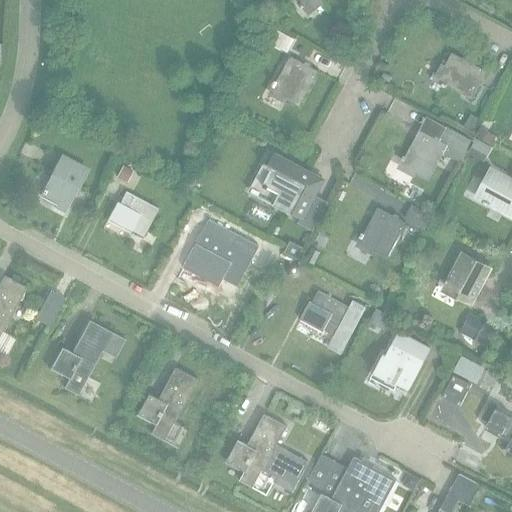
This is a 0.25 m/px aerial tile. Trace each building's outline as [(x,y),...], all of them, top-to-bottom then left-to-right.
[(298,0),(307,11),(320,0),(298,0)] [(294,39),(272,27),(265,41),(287,53),(294,39)] [(486,72),(451,53),(436,81),(471,100),(486,72)] [(318,72),(290,56),(271,91),(300,107),(318,72)] [(492,81),(487,89),(496,94),(500,85),(492,81)] [(470,114),(464,125),(472,130),(479,119),(470,114)] [(445,128),(438,141),(419,131),(400,166),(428,182),(443,155),(459,164),(471,142),(445,128)] [(478,137),(490,144),(494,136),(482,129),(478,137)] [(491,147),(474,137),(472,141),(474,142),(467,153),(483,162),(491,147)] [(323,179),(309,172),(272,153),(266,166),(262,164),(262,165),(265,167),(258,182),(263,184),(262,186),(265,188),(260,198),(300,219),(297,223),(312,231),(327,202),(314,196),(323,179)] [(40,197),(56,205),(54,209),(64,214),(78,188),(79,189),(88,172),(60,157),(51,175),(52,175),(40,197)] [(116,177),(130,184),(136,172),(122,165),(116,177)] [(511,180),(493,170),(478,198),(511,216),(511,180)] [(126,192),(120,203),(116,202),(107,220),(130,233),(131,231),(142,237),(157,209),(126,192)] [(406,224),(378,208),(359,243),(387,259),(406,224)] [(411,222),(425,228),(431,214),(427,213),(425,217),(416,212),(411,222)] [(237,236),(231,248),(205,234),(199,246),(196,244),(186,263),(210,275),(211,274),(237,287),(258,247),(237,236)] [(294,244),(290,253),(297,257),(301,248),(294,244)] [(310,249),(304,260),(313,265),(319,254),(310,249)] [(490,268),(462,253),(443,288),(471,303),(490,268)] [(289,265),(287,271),(289,276),(295,278),(300,276),(302,270),(300,265),(294,263),(289,265)] [(0,334),(1,332),(3,333),(27,289),(3,277),(0,282),(0,334)] [(308,304),(299,320),(322,332),(323,331),(334,337),(328,348),(342,355),(366,308),(353,301),(349,308),(318,292),(307,287),(300,300),(308,304)] [(64,299),(50,292),(35,320),(48,328),(64,299)] [(384,330),(392,315),(376,307),(369,323),(384,330)] [(470,312),(459,332),(488,348),(498,329),(485,321),(470,312)] [(78,394),(87,378),(101,351),(114,358),(124,341),(88,321),(73,350),(82,355),(80,359),(61,349),(50,370),(69,380),(65,388),(78,394)] [(408,389),(430,347),(399,330),(385,355),(383,354),(373,373),(395,385),(396,383),(408,389)] [(484,368),(461,356),(453,371),(476,384),(484,368)] [(218,391),(167,363),(145,403),(197,430),(218,391)] [(442,397),(459,406),(470,385),(453,376),(442,397)] [(285,412),(302,421),(309,409),(292,400),(285,412)] [(506,450),(511,453),(511,416),(495,407),(497,404),(490,400),(481,417),(488,421),(485,427),(511,441),(506,450)] [(254,488),(263,471),(287,427),(263,415),(246,447),(238,442),(227,462),(245,472),(240,481),(254,488)] [(320,455),(303,488),(317,495),(334,463),(320,455)] [(322,496),(313,511),(395,511),(410,485),(356,455),(331,502),(322,496)] [(448,495),(440,510),(443,511),(452,511),(458,502),(468,507),(480,486),(459,475),(448,495)]
